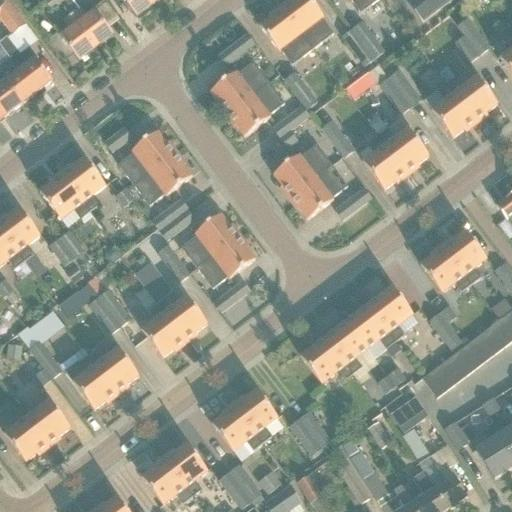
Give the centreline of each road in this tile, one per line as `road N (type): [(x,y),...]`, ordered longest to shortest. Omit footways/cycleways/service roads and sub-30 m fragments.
road 1 (residential): [(29,511),(310,289)]
road 2 (residential): [(310,289),(139,65)]
road 3 (residential): [(310,289),(511,140)]
road 4 (residential): [(0,173),(139,65)]
